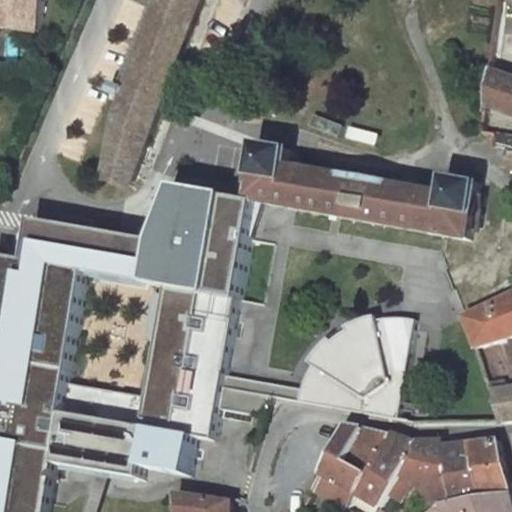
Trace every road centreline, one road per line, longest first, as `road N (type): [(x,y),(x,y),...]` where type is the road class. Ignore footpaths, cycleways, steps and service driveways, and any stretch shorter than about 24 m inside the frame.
road 1 (unknown): [(112,0),(44,183),(106,202),(134,200),(177,144),(232,0)]
road 2 (residential): [(507,431),(415,432),(304,417),(274,432),(257,511)]
road 3 (unknown): [(414,0),(424,53),(464,133),(511,188)]
